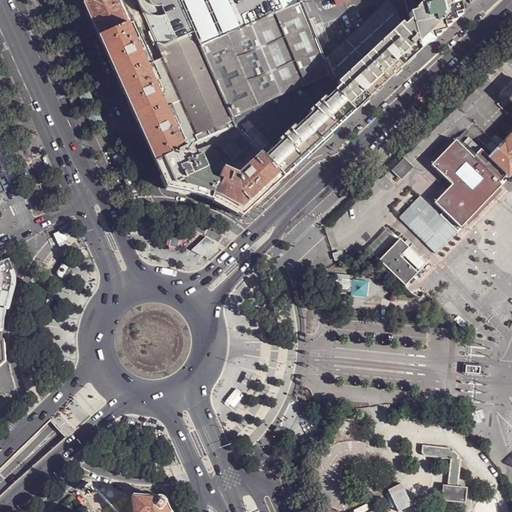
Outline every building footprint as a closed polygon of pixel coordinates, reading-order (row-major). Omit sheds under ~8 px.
[(92,22),(99,37),(128,23),(117,0),(84,0),(84,3),(92,22)] [(302,122),(333,92),(338,87),(335,79),(332,80),(323,60),(312,32),(305,16),(298,0),(137,0),(157,44),(163,46),(193,33),(234,126),(247,121),(252,126),(273,148),(302,122)] [(460,13),(456,0),(406,0),(412,19),(410,21),(419,51),(460,13)] [(353,113),(419,51),(410,21),(405,25),(402,22),(400,25),(397,11),(387,1),(323,60),(332,80),(335,79),(338,87),(333,92),(353,113)] [(315,11),(305,16),(312,32),(321,28),(315,11)] [(128,23),(99,37),(117,78),(154,62),(135,20),(133,21),(128,23)] [(173,104),(136,120),(144,139),(154,161),(196,142),(234,126),(193,33),(163,46),(157,44),(163,58),(154,62),(173,104)] [(154,62),(117,78),(122,89),(125,96),(136,120),(173,104),(154,62)] [(321,142),(353,113),(333,92),(302,122),(321,142)] [(511,95),(510,98),(511,100),(511,132),(489,156),(507,175),(508,176),(511,173),(511,172),(511,95)] [(283,178),(321,142),(302,122),(273,148),(263,157),(283,178)] [(242,134),(234,126),(196,142),(210,179),(216,182),(209,199),(220,204),(224,206),(236,214),(241,217),(283,178),(263,157),(242,134)] [(252,126),(242,134),(263,157),(273,148),(252,126)] [(507,175),(489,156),(470,138),(463,145),(458,140),(433,164),(454,185),(436,203),(441,209),(445,212),(462,229),(466,225),(501,188),(503,186),(500,182),(507,175)] [(210,179),(196,142),(154,161),(165,186),(166,187),(175,189),(179,190),(194,194),(209,199),(216,182),(210,179)] [(407,155),(395,166),(404,176),(417,165),(407,155)] [(503,190),(501,188),(466,225),(468,227),(503,190)] [(462,229),(445,212),(442,215),(458,232),(462,229)] [(423,215),(403,237),(429,259),(448,237),(423,215)] [(182,225),(172,224),(168,246),(178,248),(182,225)] [(428,265),(410,248),(407,245),(402,239),(380,260),(407,287),(412,281),(428,265)] [(0,331),(1,331),(2,321),(4,310),(7,296),(9,288),(10,284),(10,278),(10,276),(9,274),(5,265),(4,262),(0,263),(0,331)] [(60,276),(62,277),(70,266),(67,264),(63,264),(58,272),(60,276)] [(337,281),(336,288),(346,289),(346,282),(337,281)] [(353,283),(352,296),(366,298),(367,284),(353,283)] [(57,295),(49,293),(44,310),(52,312),(57,295)] [(463,363),(462,373),(482,375),(483,365),(463,363)] [(136,422),(126,420),(122,442),(133,444),(136,422)] [(426,458),(451,460),(451,452),(452,450),(423,447),(422,454),(423,456),(426,458)] [(451,460),(448,487),(459,488),(460,460),(458,460),(459,457),(455,452),(451,452),(451,460)] [(459,488),(448,487),(443,486),(441,501),(465,504),(467,489),(459,488)] [(120,491),(96,511),(133,511),(132,496),(120,491)] [(160,498),(132,496),(133,511),(168,511),(164,501),(163,500),(160,498)]
